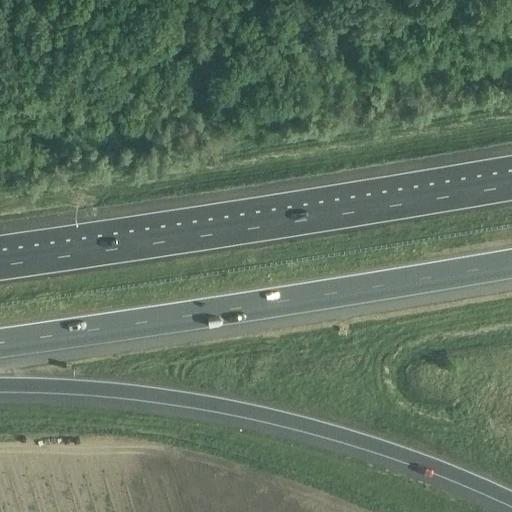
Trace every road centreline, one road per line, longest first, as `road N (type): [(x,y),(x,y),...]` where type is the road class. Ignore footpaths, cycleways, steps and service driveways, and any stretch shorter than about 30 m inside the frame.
road 1 (motorway): [(0,385),(122,391),(268,415),(411,457),(511,499)]
road 2 (motorway): [(511,186),(0,266)]
road 3 (motorway): [(0,343),(511,264)]
